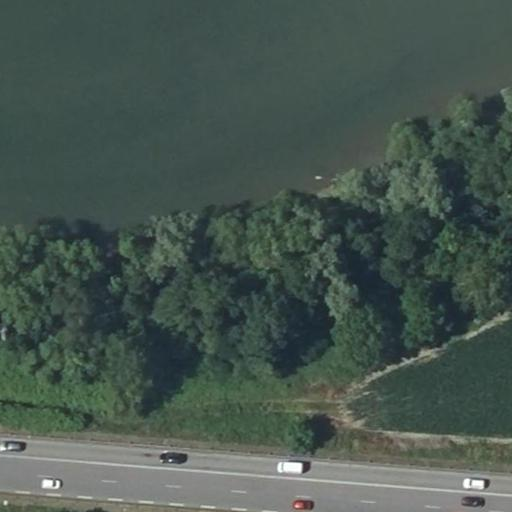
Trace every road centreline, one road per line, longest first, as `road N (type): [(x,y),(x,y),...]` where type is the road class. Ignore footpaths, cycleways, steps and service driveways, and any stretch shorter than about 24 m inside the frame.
road 1 (primary): [(511,499),(0,460)]
road 2 (track): [(0,398),(147,412),(345,413)]
